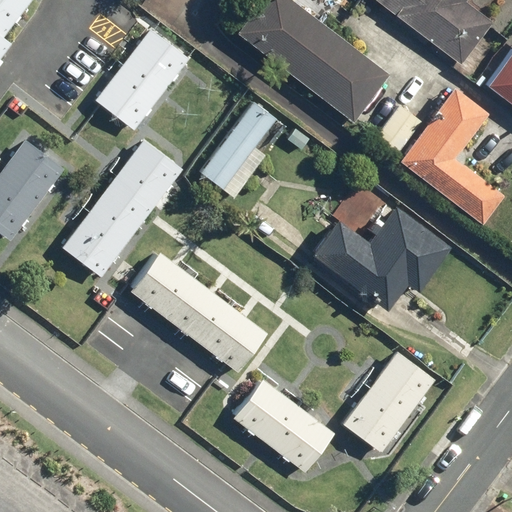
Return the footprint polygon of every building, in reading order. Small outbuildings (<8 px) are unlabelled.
[(0,0),(0,51),(8,41),(0,34),(0,33),(25,0),(0,0)] [(292,0),(255,0),(232,30),(351,121),(388,73),(292,0)] [(376,0),(460,63),(492,20),(465,0),(376,0)] [(147,25),(93,98),(134,128),(188,55),(147,25)] [(511,46),(484,84),(511,104),(511,46)] [(451,85),(395,158),(480,222),(502,193),(454,156),(487,112),(451,85)] [(252,99),(198,170),(232,196),(264,154),(253,146),(275,117),(252,99)] [(397,103),(372,136),(395,153),(420,120),(397,103)] [(22,137),(0,166),(0,232),(8,239),(62,166),(22,137)] [(139,137),(58,245),(99,275),(179,166),(139,137)] [(334,216),(308,252),(385,308),(404,282),(417,291),(450,245),(393,204),(366,240),(334,216)] [(265,331),(157,249),(128,288),(236,369),(265,331)] [(395,348),(340,421),(379,450),(434,377),(395,348)] [(332,431),(259,377),(230,416),(303,470),(332,431)]
